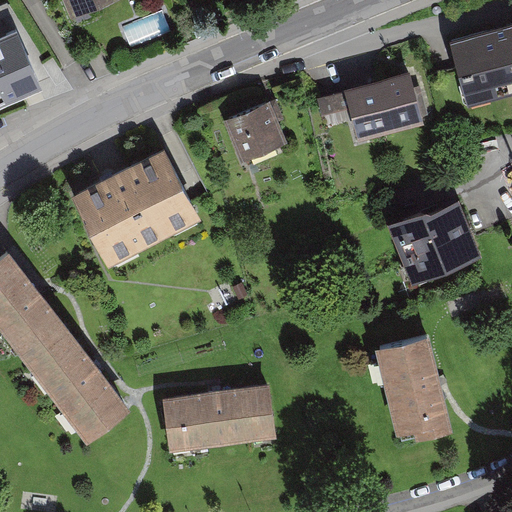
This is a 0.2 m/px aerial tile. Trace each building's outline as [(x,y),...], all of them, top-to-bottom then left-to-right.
[(69,0),(77,18),(120,0),(69,0)] [(8,4),(0,6),(0,21),(16,15),(8,4)] [(511,22),(454,38),(472,107),(511,96),(511,22)] [(0,104),(30,91),(39,87),(13,26),(0,32),(0,104)] [(429,123),(412,70),(318,99),(328,131),(355,122),(361,144),(429,123)] [(272,102),(227,120),(243,163),(289,145),(272,102)] [(164,150),(70,197),(107,269),(200,222),(186,195),(164,150)] [(462,195),(393,222),(417,282),(486,255),(462,195)] [(15,250),(0,261),(0,324),(90,445),(135,412),(15,250)] [(433,334),(380,347),(404,441),(457,427),(433,334)] [(272,382),(164,398),(172,452),(280,436),(272,382)]
